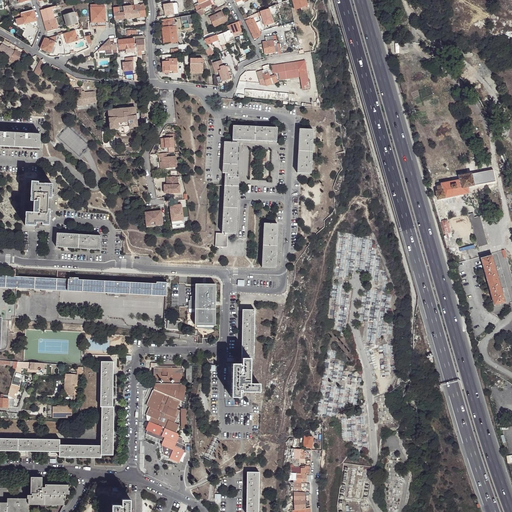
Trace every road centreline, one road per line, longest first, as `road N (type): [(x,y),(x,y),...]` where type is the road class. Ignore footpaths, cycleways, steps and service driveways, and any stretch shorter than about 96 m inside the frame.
road 1 (motorway): [(343,0),(495,511)]
road 2 (motorway): [(511,511),(360,0)]
road 3 (residential): [(283,274),(289,120),(210,109),(203,92)]
road 4 (residential): [(226,271),(0,258)]
road 5 (residential): [(132,478),(136,352),(222,350)]
road 6 (track): [(511,134),(485,82),(433,50),(403,0)]
road 7 (residential): [(203,92),(232,91),(241,65),(257,57),(229,0)]
road 8 (residential): [(35,51),(76,74),(153,84)]
